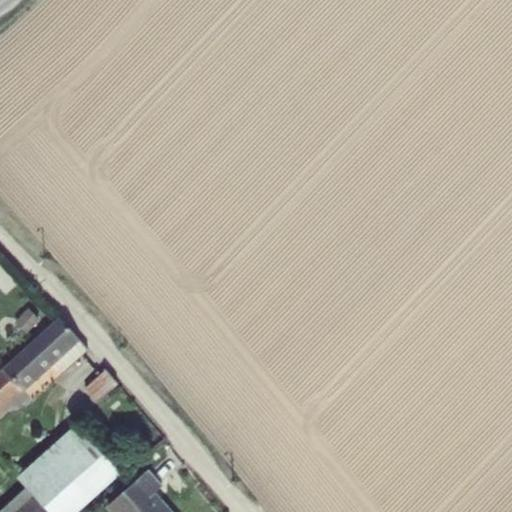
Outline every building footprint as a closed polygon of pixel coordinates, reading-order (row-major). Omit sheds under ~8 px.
[(0,410),(73,346),(57,329),(0,380),(0,410)] [(114,392),(98,375),(75,396),(91,413),(114,392)] [(69,430),(0,491),(0,511),(79,511),(114,481),(69,430)] [(148,501),(161,489),(146,471),(132,483),(148,501)] [(157,511),(148,501),(132,483),(104,508),(107,511),(157,511)]
